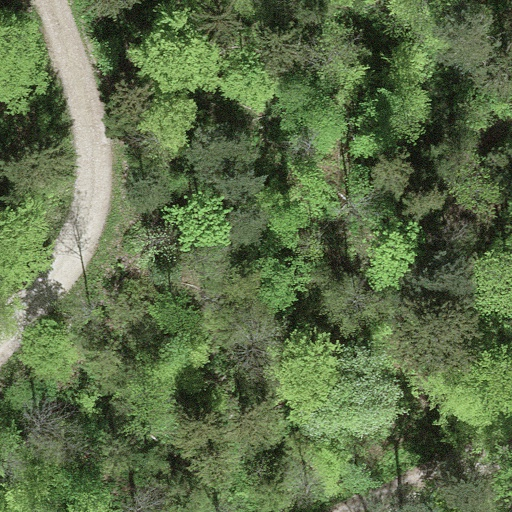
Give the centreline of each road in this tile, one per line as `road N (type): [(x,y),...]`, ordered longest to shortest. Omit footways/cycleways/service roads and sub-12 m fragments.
road 1 (track): [(0,340),(77,250),(93,208),(95,161),(51,0)]
road 2 (track): [(364,511),(511,438)]
